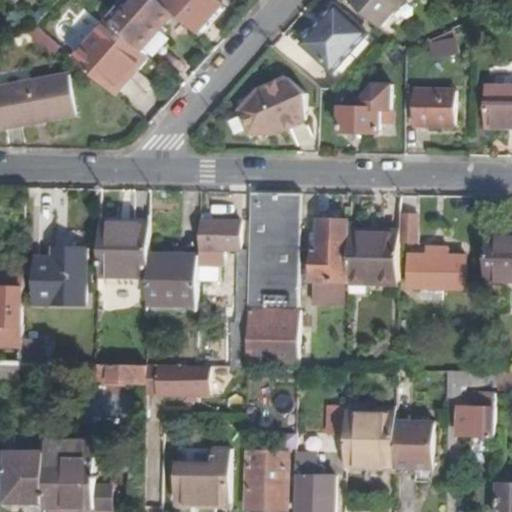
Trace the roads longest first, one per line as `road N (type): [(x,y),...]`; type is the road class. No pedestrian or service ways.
road 1 (residential): [(145,167),(511,177)]
road 2 (residential): [(291,0),(145,167)]
road 3 (residential): [(0,164),(145,167)]
